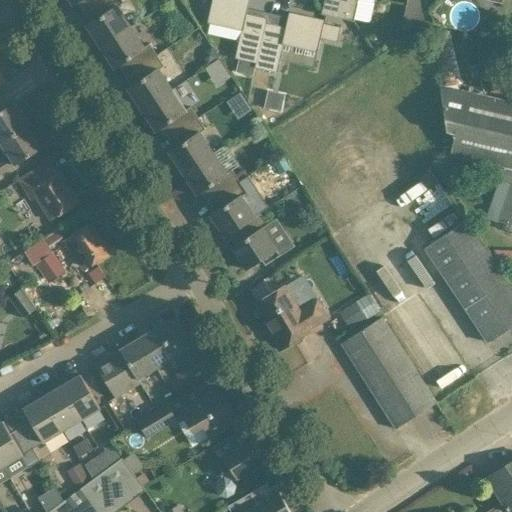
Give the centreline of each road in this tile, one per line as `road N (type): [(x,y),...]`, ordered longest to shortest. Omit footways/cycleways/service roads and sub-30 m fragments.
road 1 (residential): [(192,274),(11,0)]
road 2 (residential): [(331,511),(192,274)]
road 3 (residential): [(192,274),(0,384)]
road 4 (unclassified): [(365,511),(511,417)]
